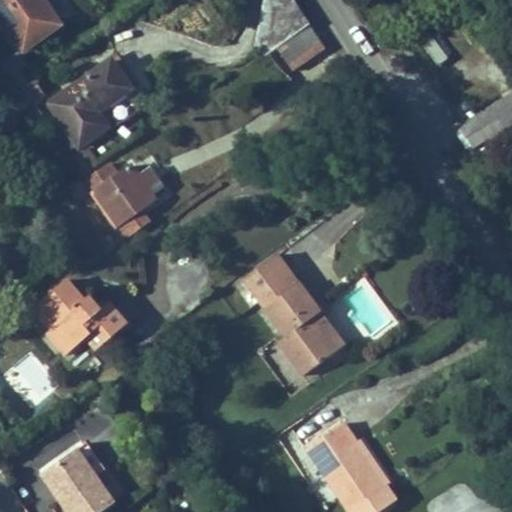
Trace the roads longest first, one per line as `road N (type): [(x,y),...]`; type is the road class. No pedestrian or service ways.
road 1 (unclassified): [(331,0),(511,292)]
road 2 (unknown): [(312,267),(361,183),(426,154)]
